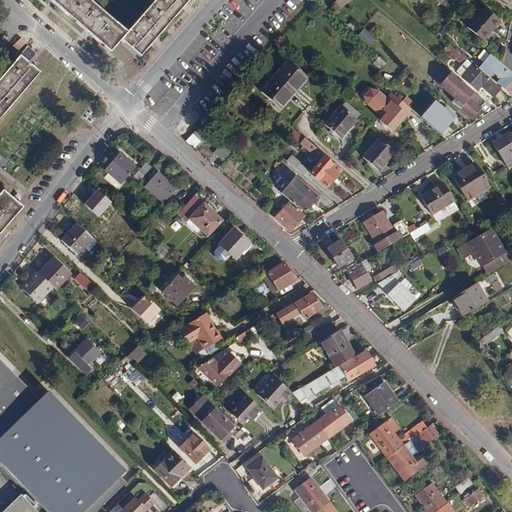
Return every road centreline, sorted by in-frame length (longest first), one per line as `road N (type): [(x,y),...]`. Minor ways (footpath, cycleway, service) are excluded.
road 1 (residential): [(287,248),(511,473)]
road 2 (residential): [(287,248),(511,110)]
road 3 (residential): [(126,104),(287,248)]
road 4 (residential): [(126,104),(0,267)]
road 5 (residential): [(19,11),(126,104)]
road 6 (residential): [(217,0),(126,104)]
road 7 (unknown): [(320,280),(235,332),(218,319)]
